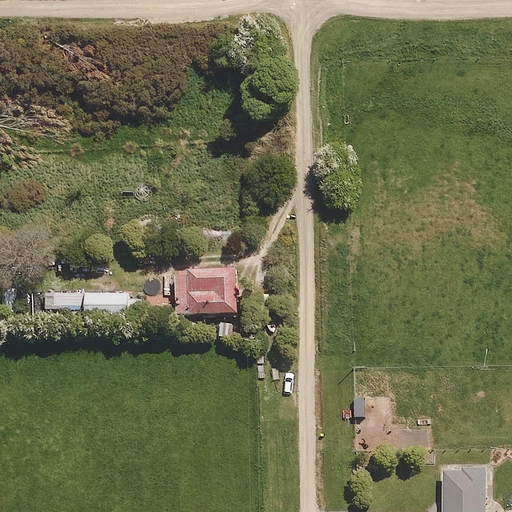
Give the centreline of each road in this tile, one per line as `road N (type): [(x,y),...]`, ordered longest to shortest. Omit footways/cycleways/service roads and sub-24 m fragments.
road 1 (residential): [(301,0),(307,511)]
road 2 (residential): [(0,7),(278,0)]
road 3 (residential): [(317,0),(511,7)]
